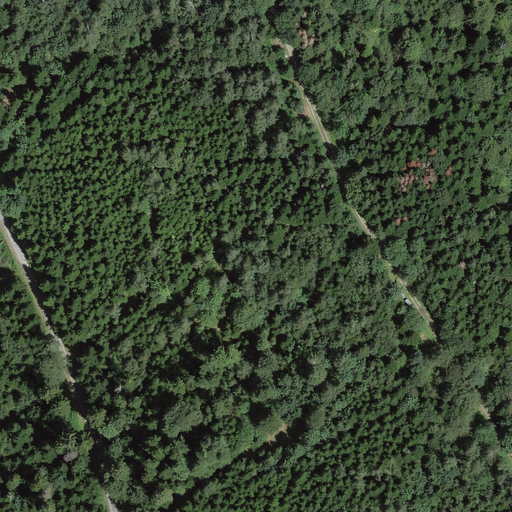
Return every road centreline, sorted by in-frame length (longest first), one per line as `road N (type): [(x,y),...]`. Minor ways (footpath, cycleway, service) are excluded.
road 1 (track): [(511,453),(366,225),(268,0)]
road 2 (track): [(0,213),(68,369),(112,511)]
